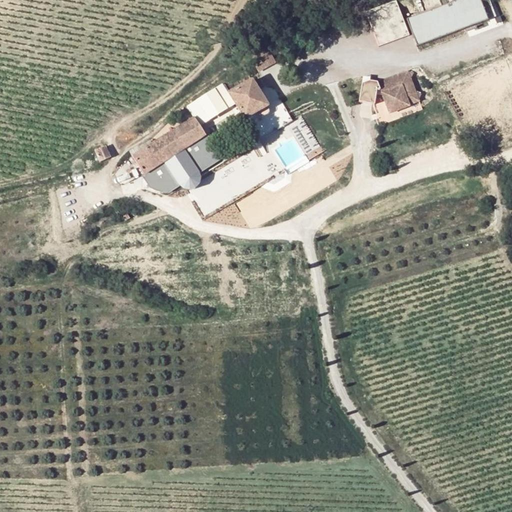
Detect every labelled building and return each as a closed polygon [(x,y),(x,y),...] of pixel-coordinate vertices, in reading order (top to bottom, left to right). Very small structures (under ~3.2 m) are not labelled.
[(411,44),(482,21),(475,0),(458,0),(402,18),(397,0),(365,10),(376,46),(408,35),(411,44)] [(356,59),(351,60),(348,81),(364,82),(366,69),(369,65),(378,89),(397,77),(400,81),(409,74),(408,64),(403,61),(400,52),(401,44),(395,45),(368,57),(360,57),(356,59)] [(240,58),(219,70),(227,83),(236,97),(257,85),(240,58)] [(227,83),(219,70),(216,64),(210,68),(222,86),(227,83)] [(188,93),(168,103),(124,128),(134,147),(199,113),(188,93)] [(374,104),(377,118),(384,117),(381,102),(374,104)] [(243,119),(158,167),(169,173),(249,128),(243,119)]
